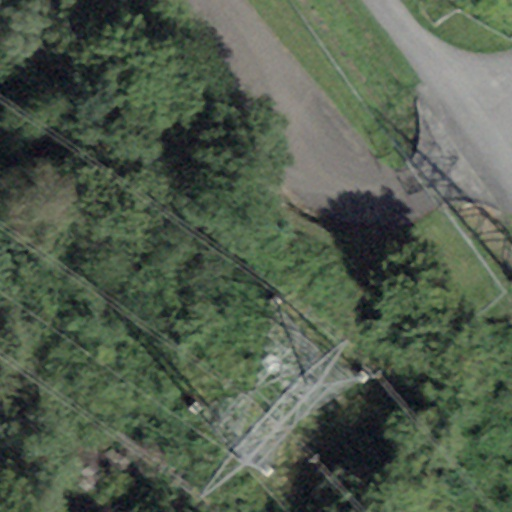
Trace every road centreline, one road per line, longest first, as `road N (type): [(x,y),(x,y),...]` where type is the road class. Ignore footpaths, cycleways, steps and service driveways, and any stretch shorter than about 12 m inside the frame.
road 1 (unknown): [(476,130),(398,168),(366,171),(338,158),(208,0)]
road 2 (unclassified): [(378,0),(511,177)]
